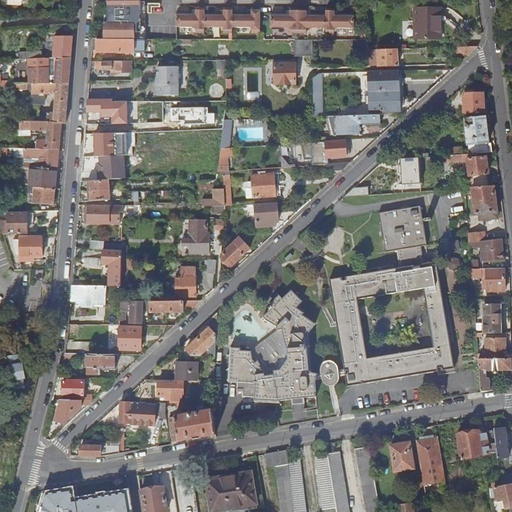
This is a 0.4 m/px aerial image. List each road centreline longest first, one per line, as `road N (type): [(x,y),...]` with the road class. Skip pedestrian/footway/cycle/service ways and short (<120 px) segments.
road 1 (residential): [(493,49),(59,445),(27,462)]
road 2 (residential): [(511,399),(130,463),(51,472),(27,462)]
road 3 (residential): [(27,462),(57,344),(88,0)]
road 4 (residential): [(493,49),(511,197)]
